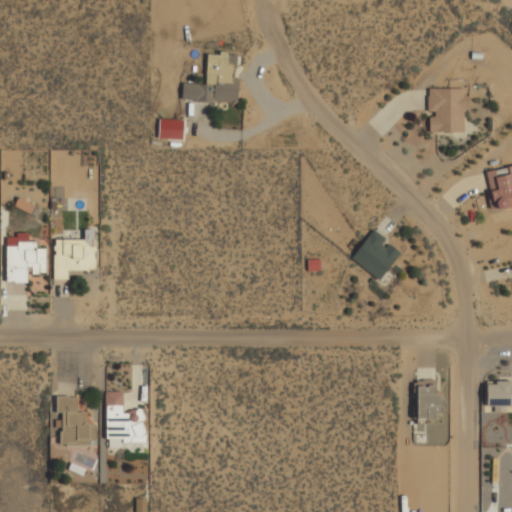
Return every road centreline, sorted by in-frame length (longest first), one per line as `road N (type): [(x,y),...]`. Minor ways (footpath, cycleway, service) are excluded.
road 1 (residential): [(259,0),(312,101),(445,246),(463,337),(461,511)]
road 2 (residential): [(0,337),(511,337)]
